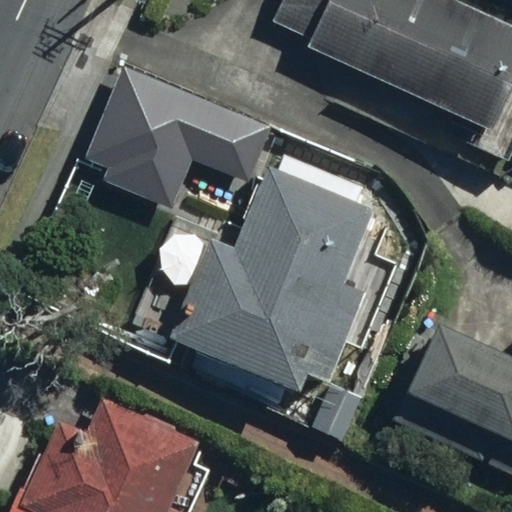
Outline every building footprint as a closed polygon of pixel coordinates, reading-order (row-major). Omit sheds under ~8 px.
[(511,25),(455,0),(285,0),(275,22),(313,39),(308,51),(489,133),(511,82),(511,25)] [(207,99),(128,67),(106,120),(185,152),(207,99)] [(242,250),(223,242),(181,343),(307,395),(316,375),(336,383),(369,306),(348,297),(384,211),(276,167),(242,250)] [(511,356),(441,325),(397,424),(511,474),(511,356)] [(97,434),(66,420),(24,511),(173,511),(206,442),(112,400),(97,434)]
